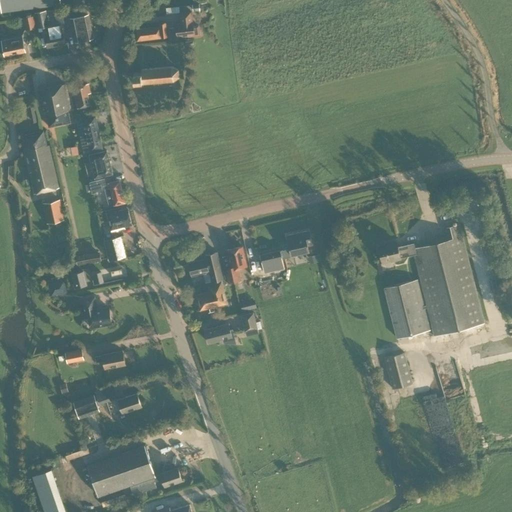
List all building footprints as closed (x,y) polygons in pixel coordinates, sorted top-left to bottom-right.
[(0,0),(1,12),(75,2),(74,0),(0,0)] [(75,42),(93,38),(87,8),(77,10),(79,17),(70,19),(75,42)] [(38,28),(49,26),(46,10),(34,12),(38,28)] [(57,25),(62,24),(70,23),(68,10),(62,12),(63,14),(55,16),(57,25)] [(193,23),(192,12),(181,13),(182,23),(176,24),(177,29),(175,29),(175,27),(169,28),(170,40),(176,39),(176,37),(188,36),(200,35),(199,25),(193,26),(193,23)] [(25,30),(36,28),(33,15),(22,17),(25,30)] [(137,41),(167,37),(165,22),(159,23),(160,26),(135,29),(137,41)] [(57,25),(52,26),(52,27),(47,28),(48,33),(45,34),(48,47),(65,44),(62,24),(57,25)] [(4,56),(25,52),(22,36),(1,41),(4,56)] [(173,80),(179,76),(178,69),(172,66),(146,69),(141,69),(141,72),(134,72),(135,81),(142,80),(142,82),(173,80)] [(71,123),(68,111),(71,110),(66,84),(39,89),(44,115),(46,115),(49,127),(71,123)] [(77,108),(90,106),(87,94),(90,93),(88,84),(72,87),(77,108)] [(93,116),(92,113),(81,115),(81,116),(76,117),(83,151),(102,148),(95,116),(93,116)] [(46,145),(43,130),(24,135),(26,147),(24,148),(34,193),(58,187),(49,145),(46,145)] [(94,179),(113,174),(107,149),(88,154),(94,179)] [(106,183),(105,177),(89,181),(92,192),(104,189),(108,206),(125,202),(119,180),(106,183)] [(47,223),(64,219),(59,199),(43,203),(47,223)] [(118,210),(118,208),(106,210),(111,232),(125,229),(124,226),(132,225),(127,208),(118,210)] [(483,323),(463,240),(459,224),(446,227),(449,238),(414,247),(413,242),(397,246),(396,241),(378,245),(382,262),(400,258),(400,257),(413,254),(426,305),(423,305),(417,279),(384,287),(396,337),(429,329),(424,308),(426,307),(433,335),(483,323)] [(300,239),(293,240),(288,242),(289,248),(280,250),(282,258),(292,256),(292,255),(302,252),(302,254),(307,253),(306,251),(308,251),(306,240),(305,238),(309,237),(308,231),(299,233),(300,239)] [(104,240),(109,261),(126,256),(121,236),(104,240)] [(228,283),(241,280),(238,268),(247,266),(242,246),(226,250),(230,267),(224,268),(228,283)] [(263,268),(283,263),(282,258),(280,250),(279,249),(260,254),(263,268)] [(77,264),(100,261),(99,251),(76,255),(77,264)] [(218,257),(217,252),(205,254),(206,258),(189,262),(191,275),(209,271),(211,280),(225,277),(220,257),(218,257)] [(75,287),(86,284),(83,271),(72,274),(75,287)] [(96,282),(103,280),(101,272),(94,273),(96,282)] [(50,296),(67,292),(64,280),(47,284),(50,296)] [(200,309),(226,302),(221,281),(208,284),(209,291),(196,294),(200,309)] [(97,310),(94,296),(81,299),(84,317),(89,316),(91,328),(104,325),(104,324),(111,323),(109,308),(97,310)] [(245,331),(257,328),(253,313),(241,316),(245,331)] [(230,330),(229,326),(226,324),(205,330),(208,343),(223,339),(223,343),(235,343),(232,330),(230,330)] [(67,363),(84,360),(82,349),(65,352),(67,363)] [(125,365),(122,351),(102,355),(95,356),(96,362),(103,360),(105,368),(125,365)] [(391,388),(411,383),(403,352),(384,357),(391,388)] [(99,404),(118,398),(115,391),(97,397),(99,404)] [(122,413),(141,406),(137,393),(118,400),(122,413)] [(79,418),(100,411),(94,394),(73,401),(79,418)] [(155,475),(144,445),(87,465),(98,496),(130,485),(133,495),(156,487),(154,481),(162,479),(165,486),(182,480),(177,468),(160,474),(155,475)] [(44,511),(66,511),(51,468),(31,475),(44,511)]
